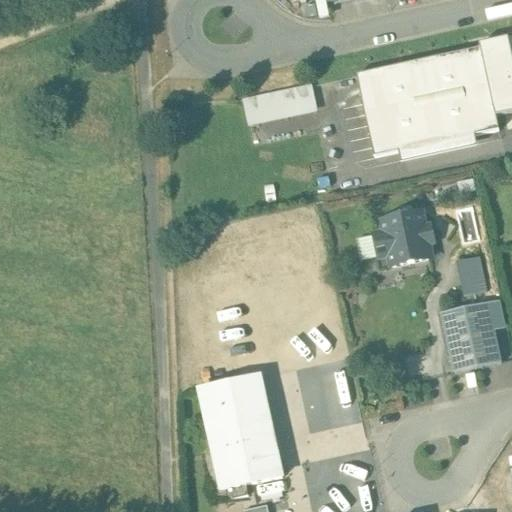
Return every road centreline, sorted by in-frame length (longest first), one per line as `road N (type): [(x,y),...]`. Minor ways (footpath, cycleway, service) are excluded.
road 1 (residential): [(139,0),(168,511)]
road 2 (residential): [(508,404),(418,422),(399,441),(396,466),(406,487),(431,496),(451,488),(471,461)]
road 3 (residential): [(489,0),(279,49)]
